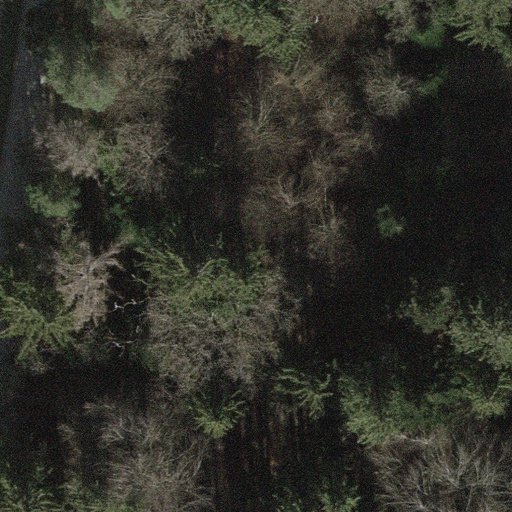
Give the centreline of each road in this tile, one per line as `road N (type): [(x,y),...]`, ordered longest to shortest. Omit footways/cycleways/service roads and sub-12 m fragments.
road 1 (track): [(511,405),(304,405),(90,486),(58,511)]
road 2 (track): [(0,336),(49,0)]
